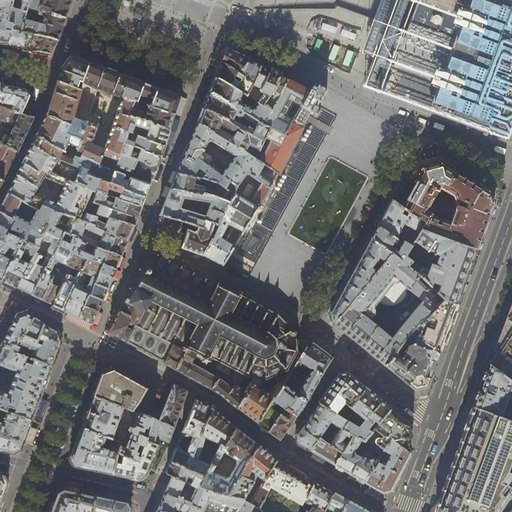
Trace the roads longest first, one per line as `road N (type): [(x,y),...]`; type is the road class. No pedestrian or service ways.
road 1 (unclassified): [(162,0),(434,126),(511,175)]
road 2 (secondary): [(511,217),(445,404)]
road 3 (residential): [(0,457),(140,488),(147,499),(141,511)]
road 4 (unknown): [(192,96),(64,47)]
